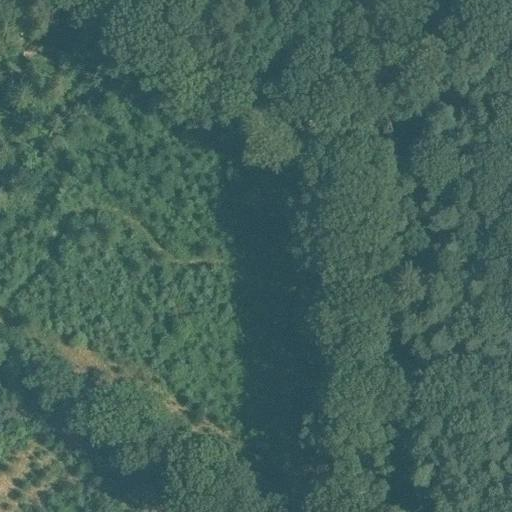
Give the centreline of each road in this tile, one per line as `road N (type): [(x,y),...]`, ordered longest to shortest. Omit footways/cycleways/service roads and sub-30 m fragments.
road 1 (track): [(353,511),(364,175)]
road 2 (track): [(364,175),(121,0)]
road 3 (track): [(391,0),(377,36),(364,175)]
